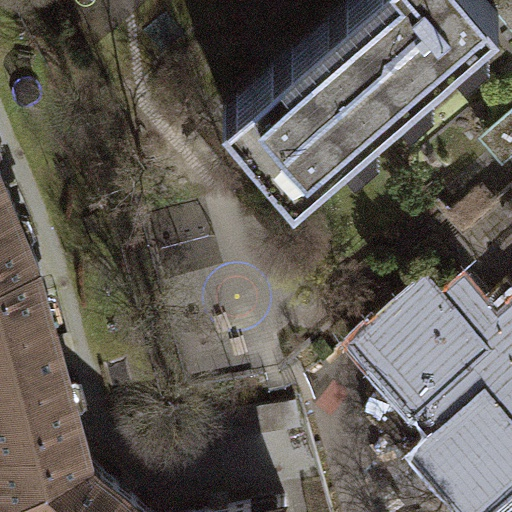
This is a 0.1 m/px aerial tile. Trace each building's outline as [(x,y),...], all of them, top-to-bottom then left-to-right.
[(367,0),(239,111),(227,99),(223,103),(294,186),(500,10),(491,0),(367,0)] [(0,272),(40,260),(0,161),(0,272)] [(470,511),(481,511),(511,485),(511,293),(498,306),(465,268),(444,286),(419,257),(411,264),(417,272),(350,330),(415,405),(419,402),(436,420),(410,443),(470,511)] [(0,272),(0,443),(88,432),(40,260),(0,272)] [(88,432),(0,443),(0,506),(6,511),(159,511),(92,454),(88,432)] [(287,511),(284,492),(166,511),(287,511)]
